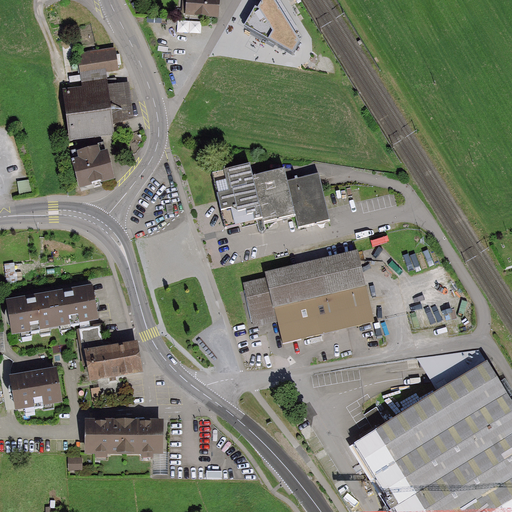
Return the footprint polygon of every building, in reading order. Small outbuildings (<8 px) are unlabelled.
[(188,0),(188,16),(218,17),(218,0),(188,0)] [(251,12),(247,24),(267,30),(272,9),(282,12),(285,0),(250,0),(250,1),(253,2),(251,12)] [(79,75),(104,71),(117,69),(114,47),(76,53),(79,75)] [(62,89),(69,138),(113,132),(111,121),(106,85),(104,71),(79,75),(81,86),(62,89)] [(127,82),(106,85),(111,121),(132,118),(127,82)] [(72,164),(78,190),(97,185),(113,181),(106,153),(98,155),(96,149),(76,154),(78,163),(72,164)] [(264,220),(265,223),(294,216),(297,229),(329,222),(319,175),(287,182),(284,169),(254,176),(251,164),(211,173),(223,229),(258,221),(264,220)] [(419,251),(424,268),(434,266),(430,248),(419,251)] [(275,318),(281,344),(373,321),(357,255),(239,284),(248,325),(275,318)] [(14,263),(7,263),(8,280),(15,279),(14,263)] [(49,291),(55,327),(98,319),(92,284),(49,291)] [(55,327),(49,291),(6,299),(12,334),(55,327)] [(87,365),(90,380),(143,372),(138,342),(105,347),(101,325),(78,328),(84,366),(87,365)] [(373,436),(421,511),(511,511),(511,399),(488,363),(373,436)] [(9,374),(15,410),(62,402),(56,367),(9,374)] [(85,419),(85,453),(96,453),(96,458),(108,457),(108,454),(141,454),(141,458),(154,458),(154,454),(164,454),(164,419),(85,419)] [(82,471),(82,458),(69,458),(69,471),(82,471)]
